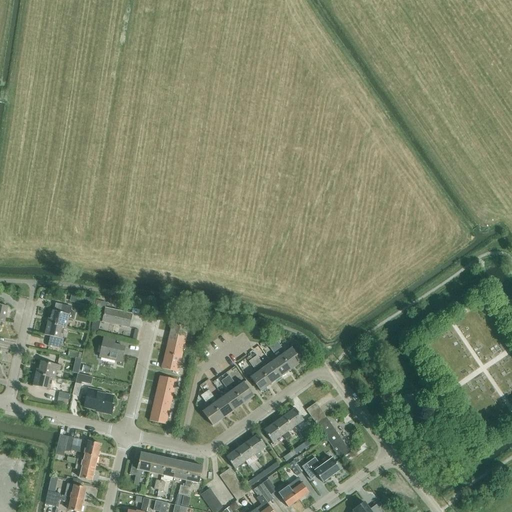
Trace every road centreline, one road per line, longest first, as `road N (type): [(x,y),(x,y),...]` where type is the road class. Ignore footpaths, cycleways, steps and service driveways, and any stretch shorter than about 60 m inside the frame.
road 1 (residential): [(125,432),(209,448),(324,365)]
road 2 (residential): [(6,405),(125,432)]
